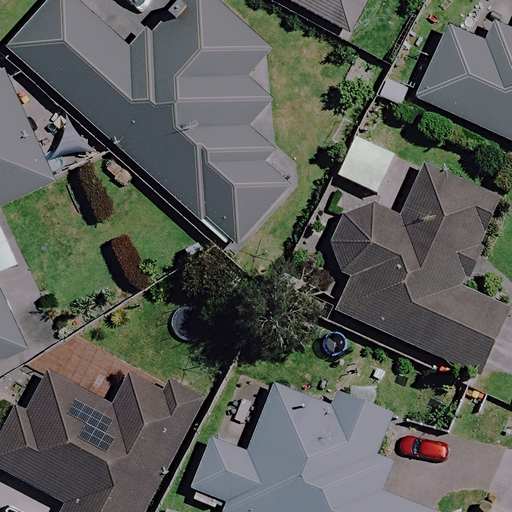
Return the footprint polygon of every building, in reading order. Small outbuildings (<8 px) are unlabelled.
[(124,52),(65,0),(45,0),(0,52),(229,254),(285,191),(252,162),(264,148),(240,127),(263,100),(240,79),(261,55),(199,0),(169,0),(147,25),(124,52)] [(277,0),(344,36),(363,0),(277,0)] [(511,28),(471,10),(459,35),(446,29),(413,101),(511,147),(511,28)] [(0,207),(51,187),(1,64),(0,64),(0,364),(22,356),(0,299),(0,207)] [(485,285),(462,275),(493,203),(398,161),(376,210),(363,205),(332,276),(345,282),(330,315),(474,379),(504,313),(478,301),(485,285)] [(139,511),(192,412),(121,375),(103,409),(33,372),(0,434),(0,475),(58,506),(54,511),(139,511)] [(328,407),(286,390),(270,429),(253,422),(240,454),(209,441),(184,504),(205,511),(424,511),(374,492),(385,463),(371,457),(387,419),(332,397),(328,407)]
